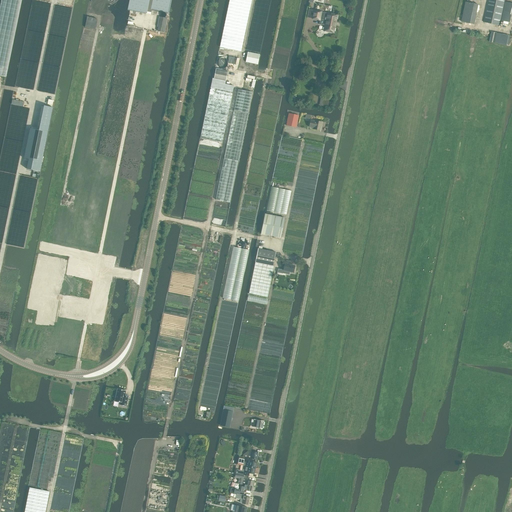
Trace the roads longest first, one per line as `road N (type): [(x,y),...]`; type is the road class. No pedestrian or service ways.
road 1 (unclassified): [(366,0),(259,511)]
road 2 (tertiary): [(200,0),(126,350),(104,371),(73,376),(0,349)]
road 3 (unknown): [(152,0),(76,376)]
road 4 (track): [(0,260),(54,0)]
